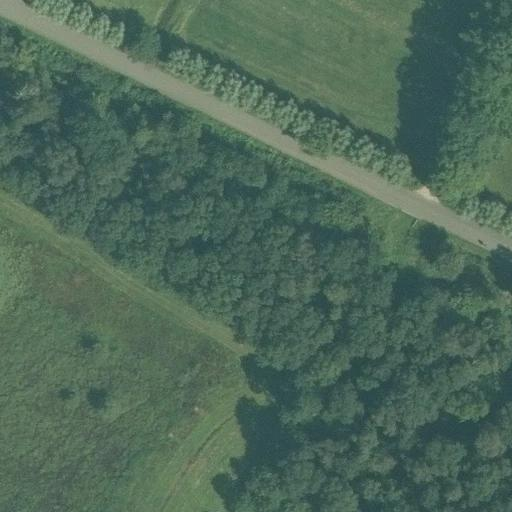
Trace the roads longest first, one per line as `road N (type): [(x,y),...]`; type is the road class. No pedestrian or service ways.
road 1 (tertiary): [(511,252),(0,4)]
road 2 (track): [(348,319),(405,318),(455,341),(480,364),(511,366)]
road 3 (track): [(414,205),(348,319)]
